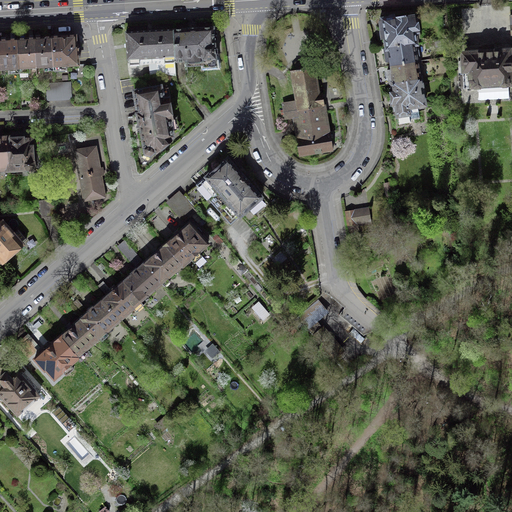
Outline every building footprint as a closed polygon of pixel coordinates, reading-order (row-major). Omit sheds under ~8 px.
[(417,44),(417,43),(416,43),(415,33),(418,32),(416,21),(415,21),(414,15),(406,16),(406,15),(382,19),(383,21),(379,21),(381,30),(384,29),(385,33),(387,48),(417,44)] [(174,30),(174,29),(173,29),(175,61),(185,61),(185,63),(203,62),(204,67),(216,67),(216,56),(218,53),(217,49),(215,47),(215,44),(214,27),(198,28),(193,28),(188,28),(188,29),(174,30)] [(175,61),(173,29),(149,31),(126,32),(128,59),(129,59),(129,65),(160,63),(160,74),(176,76),(175,61)] [(52,37),(54,70),(66,70),(66,65),(78,64),(77,47),(80,47),(79,40),(78,35),(68,36),(68,35),(65,36),(60,36),(52,37)] [(28,67),(36,67),(34,37),(31,38),(27,38),(17,39),(19,73),(29,72),(28,67)] [(34,37),(36,67),(44,66),(45,71),(52,71),(54,70),(52,37),(42,37),(38,37),(34,37)] [(10,73),(19,73),(17,39),(7,39),(3,39),(0,39),(0,44),(2,69),(10,69),(10,73)] [(418,51),(417,44),(387,48),(387,49),(388,49),(389,53),(385,53),(386,62),(390,61),(391,63),(391,65),(416,61),(415,52),(418,51)] [(464,54),(465,68),(463,68),(463,75),(458,75),(459,88),(474,88),(474,85),(509,83),(509,85),(511,85),(511,50),(498,52),(498,49),(489,50),(481,50),(481,53),(464,54)] [(297,70),(291,70),(291,71),(290,71),(290,73),(292,72),(293,80),(292,80),(292,82),(293,82),(294,90),(293,90),(293,91),(295,91),(296,99),(295,99),(295,101),(283,103),(286,118),(294,117),(297,137),(300,155),(332,150),(329,132),(325,112),(326,112),(326,111),(323,112),(322,108),(322,105),(324,105),(322,93),(319,94),(318,87),(319,87),(319,86),(317,86),(316,78),(317,78),(317,76),(316,76),(315,69),(316,68),(316,67),(314,67),(309,68),(308,61),(302,62),(295,63),(297,70)] [(418,71),(416,61),(391,65),(392,70),(387,70),(389,79),(393,78),(393,80),(394,82),(391,83),(423,78),(421,70),(418,71)] [(421,79),(423,78),(391,83),(394,102),(394,105),(393,105),(395,115),(398,114),(399,123),(410,122),(410,120),(420,119),(418,111),(419,111),(418,108),(424,107),(423,105),(425,105),(421,79)] [(71,82),(55,83),(56,99),(64,98),(72,98),(71,82)] [(46,84),(47,99),(51,99),(56,99),(55,83),(46,84)] [(161,86),(134,91),(138,113),(137,113),(138,119),(140,125),(144,148),(143,148),(145,154),(150,156),(155,152),(155,151),(173,136),(172,130),(179,129),(177,117),(170,118),(167,100),(171,99),(168,87),(161,88),(161,86)] [(6,138),(8,168),(28,167),(28,168),(28,169),(29,171),(29,172),(30,173),(31,174),(32,174),(33,175),(34,175),(36,175),(37,175),(38,174),(39,174),(40,173),(41,172),(42,171),(42,170),(43,169),(43,167),(42,152),(40,150),(39,138),(31,139),(31,137),(24,137),(6,138)] [(0,138),(0,166),(8,167),(8,168),(6,138),(2,138),(0,138)] [(95,148),(76,151),(85,199),(104,196),(99,172),(95,148)] [(180,192),(180,193),(190,205),(192,203),(194,206),(206,196),(230,224),(262,196),(248,181),(248,180),(245,177),(242,173),(241,173),(228,157),(206,176),(196,185),(185,195),(184,197),(180,192)] [(174,198),(168,203),(178,215),(191,205),(190,205),(180,193),(174,198)] [(39,201),(42,217),(50,215),(58,214),(55,198),(39,201)] [(357,209),(346,211),(348,227),(371,223),(368,208),(357,209)] [(13,233),(2,222),(0,223),(0,259),(2,261),(27,239),(18,229),(13,233)] [(174,236),(165,244),(183,265),(191,258),(194,262),(202,255),(199,251),(208,243),(190,222),(181,230),(180,230),(177,232),(174,236)] [(131,261),(138,255),(126,242),(123,245),(119,248),(131,261)] [(144,262),(164,286),(170,281),(167,277),(182,264),(183,265),(165,244),(159,249),(155,252),(152,255),(144,262)] [(123,280),(144,304),(150,298),(148,295),(161,282),(164,286),(144,262),(133,271),(123,280)] [(102,299),(120,319),(134,307),(137,310),(144,304),(123,280),(116,286),(113,288),(111,290),(110,291),(111,291),(106,295),(102,299)] [(101,283),(98,285),(106,295),(111,291),(110,291),(111,290),(103,281),(101,283)] [(81,317),(99,337),(102,340),(108,334),(106,331),(120,319),(102,299),(101,299),(102,299),(91,308),(81,317)] [(322,316),(327,312),(318,301),(294,321),(303,332),(308,328),(317,320),(322,316)] [(256,305),(253,308),(263,319),(269,314),(259,303),(256,305)] [(60,335),(81,359),(87,353),(84,350),(98,338),(99,337),(81,317),(81,318),(73,325),(72,324),(69,327),(66,329),(67,330),(60,335)] [(323,328),(317,320),(308,328),(314,335),(333,358),(342,350),(333,339),(323,328)] [(81,359),(60,335),(51,344),(51,343),(48,346),(45,348),(45,349),(35,358),(45,369),(46,368),(54,378),(62,371),(66,375),(74,368),(70,364),(79,357),(81,359)] [(24,341),(18,346),(28,357),(39,347),(29,336),(24,341)] [(0,391),(9,402),(9,403),(9,404),(9,405),(9,406),(10,406),(10,407),(11,407),(11,408),(12,408),(12,409),(13,409),(14,409),(15,410),(17,412),(40,392),(23,372),(24,371),(12,357),(0,367),(2,369),(0,370),(0,391)] [(69,418),(59,407),(57,409),(55,410),(55,411),(53,412),(63,423),(69,418)] [(170,422),(166,418),(161,422),(157,426),(161,430),(170,422)]
